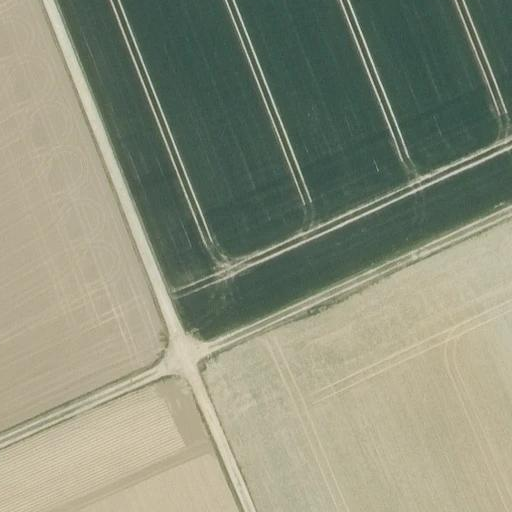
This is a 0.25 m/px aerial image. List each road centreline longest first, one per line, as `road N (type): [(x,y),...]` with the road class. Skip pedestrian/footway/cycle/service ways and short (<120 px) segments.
road 1 (track): [(0,439),(511,211)]
road 2 (track): [(48,0),(252,511)]
